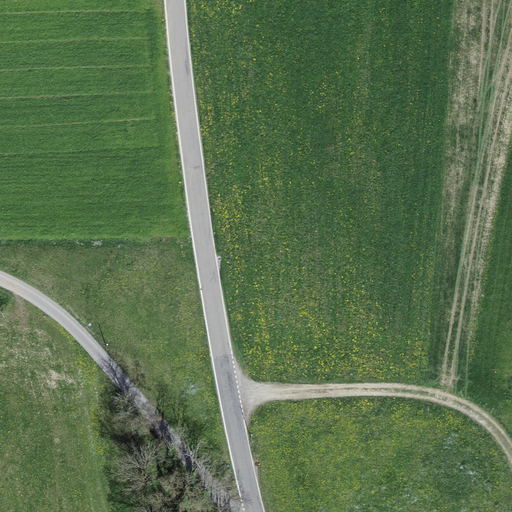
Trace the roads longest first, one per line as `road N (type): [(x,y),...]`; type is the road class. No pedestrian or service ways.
road 1 (unclassified): [(167,0),(249,511)]
road 2 (unclassified): [(0,283),(96,345),(234,511)]
